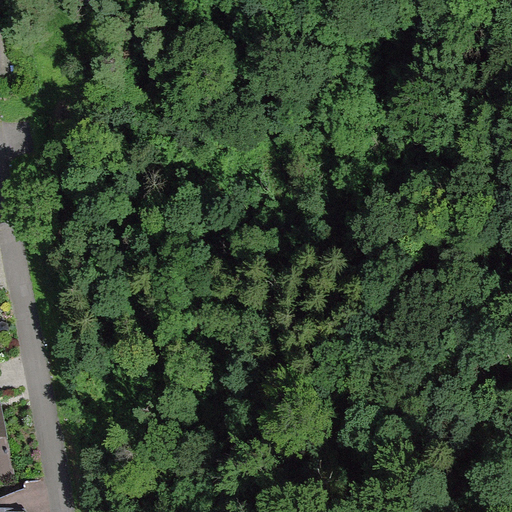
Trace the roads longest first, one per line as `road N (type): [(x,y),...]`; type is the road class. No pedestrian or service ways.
road 1 (track): [(158,511),(305,410),(337,373),(416,315),(463,250),(480,112),(511,39)]
road 2 (residential): [(57,511),(0,177)]
